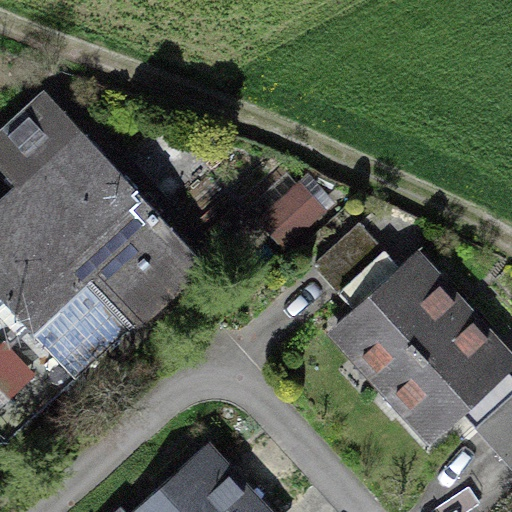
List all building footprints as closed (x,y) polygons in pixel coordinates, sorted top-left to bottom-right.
[(0,432),(5,438),(139,317),(138,316),(201,259),(63,109),(43,102),(0,140),(0,165),(8,175),(4,178),(17,193),(0,208),(0,432)] [(359,223),(315,264),(341,292),(385,251),(359,223)] [(414,253),(337,323),(387,379),(465,309),(414,253)] [(511,360),(465,309),(387,379),(438,434),(468,407),(482,422),(511,395),(511,384),(503,375),(511,366),(511,360)] [(511,395),(482,422),(477,427),(502,454),(511,445),(511,395)] [(511,445),(502,454),(511,465),(511,445)] [(132,511),(265,511),(205,446),(132,511)]
